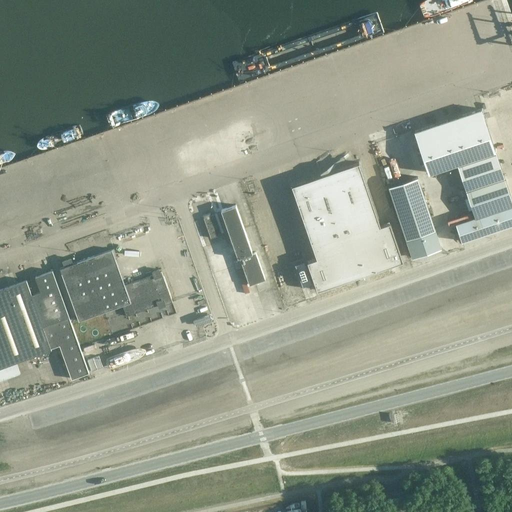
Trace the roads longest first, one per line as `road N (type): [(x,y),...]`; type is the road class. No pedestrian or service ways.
road 1 (unclassified): [(0,414),(511,240)]
road 2 (primary): [(511,372),(0,501)]
road 3 (unclassified): [(511,78),(176,196)]
road 4 (unclassified): [(0,258),(176,196)]
